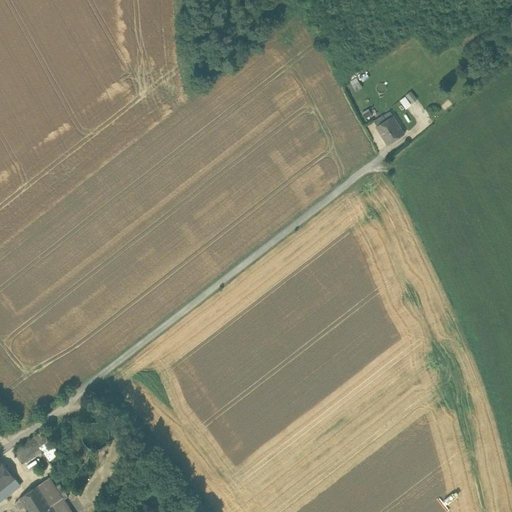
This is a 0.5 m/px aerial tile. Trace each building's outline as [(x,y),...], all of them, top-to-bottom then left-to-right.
[(362,87),(359,81),(353,85),(356,91),(362,87)] [(417,99),(411,91),(406,95),(412,103),(417,99)] [(404,96),(399,100),(405,107),(410,103),(404,96)] [(366,117),(371,114),(368,109),(363,112),(366,117)] [(378,125),(391,117),(388,112),(375,121),(378,125)] [(378,125),(376,126),(387,144),(405,133),(393,115),(391,117),(378,125)] [(43,431),(14,452),(21,461),(41,447),(49,441),(43,431)] [(49,441),(41,447),(50,460),(59,454),(49,441)] [(0,492),(16,480),(0,459),(0,492)] [(25,506),(28,511),(58,511),(54,505),(64,499),(56,486),(50,477),(19,497),(20,499),(25,506)] [(16,480),(0,492),(0,505),(8,499),(6,496),(20,485),(16,480)] [(60,483),(56,486),(64,499),(68,496),(60,483)] [(20,499),(15,502),(20,509),(25,506),(20,499)] [(54,505),(58,511),(73,511),(64,499),(54,505)]
